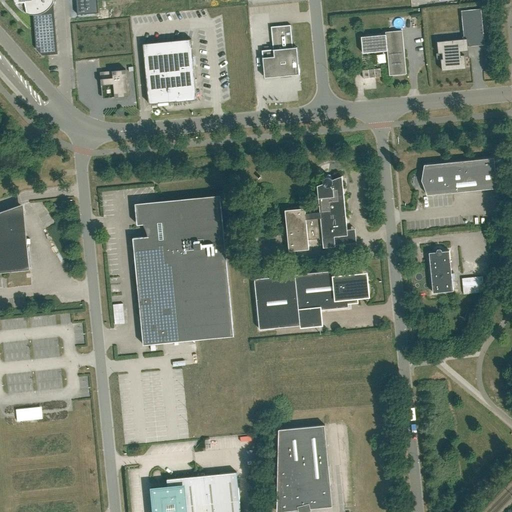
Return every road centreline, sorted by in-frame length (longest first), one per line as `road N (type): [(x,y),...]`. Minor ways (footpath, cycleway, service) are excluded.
road 1 (unclassified): [(379,107),(416,511)]
road 2 (unclassified): [(115,511),(81,160),(85,127)]
road 3 (unclassified): [(325,112),(124,131),(85,127)]
road 4 (unclassified): [(511,93),(379,107)]
